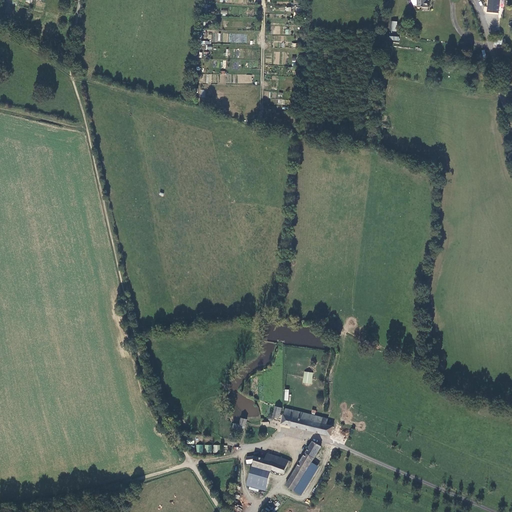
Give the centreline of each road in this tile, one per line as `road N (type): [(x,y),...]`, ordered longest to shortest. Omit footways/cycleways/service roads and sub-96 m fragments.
road 1 (track): [(86,132),(149,385),(191,463)]
road 2 (unclassified): [(240,454),(290,435),(311,437),(496,511)]
road 3 (track): [(0,501),(138,479)]
road 4 (track): [(263,0),(263,121)]
